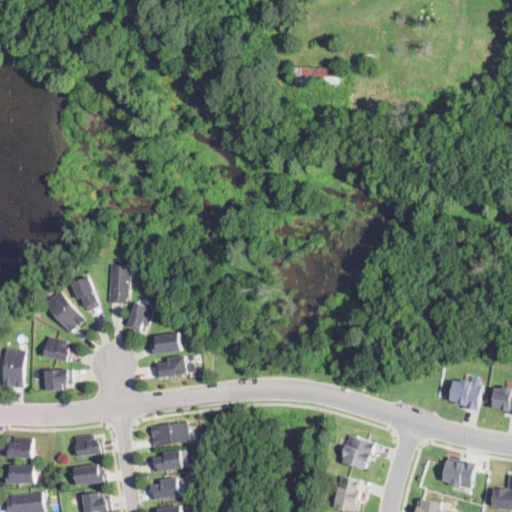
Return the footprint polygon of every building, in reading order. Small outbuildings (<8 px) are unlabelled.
[(376,72),(367,72),(367,54),(376,54),(376,72)] [(342,76),(342,84),(293,83),(293,67),(342,68),(342,76)] [(133,279),(131,298),(129,298),(129,302),(125,302),(125,303),(111,302),(114,264),(134,266),(133,279)] [(92,276),(103,306),(90,310),(86,299),(82,301),(75,283),(92,276)] [(88,320),(81,325),(79,324),(78,326),(79,327),(72,333),(47,303),(58,294),(63,290),(88,320)] [(157,309),(151,326),(145,323),(142,330),(130,325),(138,302),(157,309)] [(185,350),(155,354),(154,345),(158,344),(157,336),(183,332),(185,350)] [(72,361),(71,362),(46,355),(51,336),(69,341),(68,347),(75,349),(72,361)] [(29,350),(26,387),(17,387),(17,386),(16,386),(16,387),(5,386),(8,348),(29,350)] [(192,373),(160,377),(158,364),(171,362),(171,357),(189,355),(192,373)] [(69,389),(49,390),(48,370),(74,368),(75,382),(68,382),(69,389)] [(486,377),(484,383),(487,384),(481,409),(468,406),(468,402),(454,398),(458,378),(464,379),(464,377),(475,380),(476,375),(486,377)] [(511,410),(504,408),(504,407),(497,406),(499,385),(505,386),(506,382),(511,382),(511,410)] [(194,441),(155,446),(153,426),(191,422),(194,441)] [(97,437),(97,439),(104,438),(106,453),(80,456),(78,436),(96,434),(97,437)] [(378,443),(374,454),(373,454),(371,461),(370,461),(367,469),(346,463),(348,457),(345,457),(348,445),(349,443),(350,444),(353,435),(378,442),(378,443)] [(35,438),(35,449),(35,458),(9,457),(10,444),(10,442),(13,442),(13,440),(16,440),(16,437),(35,438)] [(168,470),(157,472),(155,458),(167,456),(166,452),(190,449),(192,467),(168,470)] [(478,460),(473,486),(463,484),(463,485),(451,483),(452,480),(445,478),(449,458),(456,459),(456,458),(464,460),(465,457),(478,460)] [(103,464),(104,469),(106,468),(107,473),(109,473),(110,482),(79,486),(77,467),(103,464)] [(20,483),(8,483),(8,472),(12,472),(12,465),(37,465),(38,483),(20,483)] [(362,495),(365,496),(362,509),(339,504),(342,493),(339,492),(341,486),(343,486),(345,474),(365,478),(362,495)] [(511,474),(511,509),(501,508),(501,506),(493,505),(495,487),(509,489),(511,474)] [(165,498),(154,500),(152,485),(164,483),(164,480),(170,479),(181,477),(184,495),(165,498)] [(48,511),(40,511),(8,511),(7,498),(12,497),(12,495),(45,491),(48,511)] [(103,495),(103,498),(112,496),(114,509),(94,511),(87,511),(85,494),(102,491),(103,495)] [(446,508),(445,511),(419,511),(422,497),(445,501),(444,507),(446,508)]
